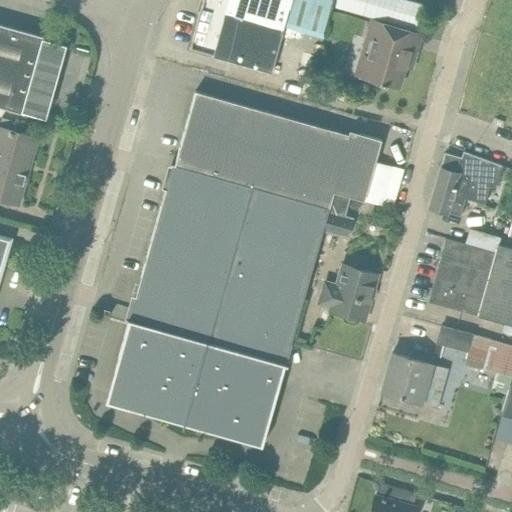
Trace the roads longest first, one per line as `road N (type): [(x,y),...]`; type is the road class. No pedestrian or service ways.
road 1 (residential): [(475,0),(414,192),(415,222),(342,474),(314,511)]
road 2 (unclassified): [(26,410),(140,19)]
road 3 (unclassified): [(257,511),(61,454),(26,410)]
